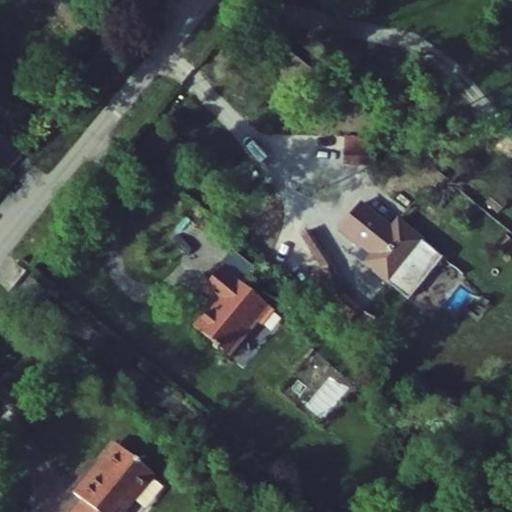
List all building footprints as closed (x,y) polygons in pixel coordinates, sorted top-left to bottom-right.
[(345,138),(345,164),(371,164),(371,138),(345,138)] [(453,225),(463,234),(475,219),(465,211),(453,225)] [(377,235),(432,281),(451,259),(427,239),(416,252),(407,245),(410,242),(387,223),(377,235)] [(390,283),(414,303),(432,281),(377,235),(367,247),(390,266),(393,263),(401,269),(390,283)] [(337,264),(313,271),(323,303),(347,296),(337,264)] [(277,313),(225,271),(206,293),(224,307),(219,314),(215,310),(198,331),(232,360),(260,326),(264,329),(277,313)] [(87,511),(142,511),(165,485),(129,456),(103,488),(95,481),(80,499),(91,508),(87,511)]
